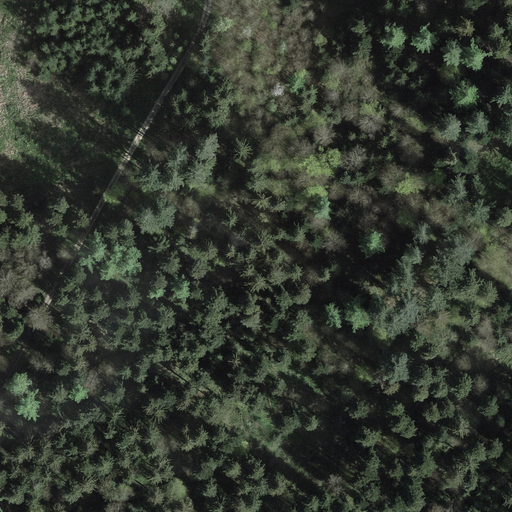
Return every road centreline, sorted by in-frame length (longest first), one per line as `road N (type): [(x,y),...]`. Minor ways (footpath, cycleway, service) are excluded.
road 1 (track): [(208,0),(200,29),(0,386)]
road 2 (track): [(511,61),(348,0)]
